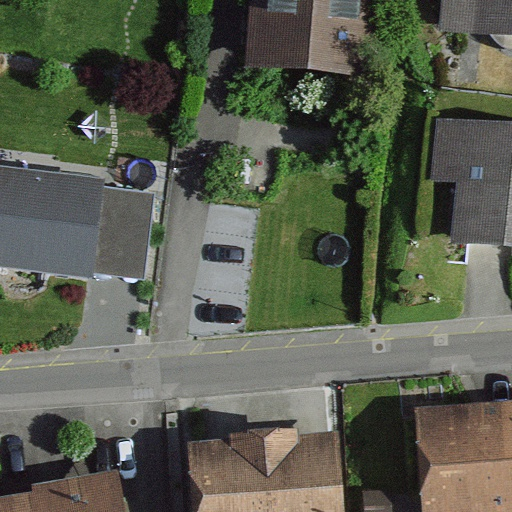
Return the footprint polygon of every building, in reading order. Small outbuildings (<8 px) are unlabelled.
[(376,85),(381,0),(252,0),(247,76),(376,85)] [(511,41),(511,0),(441,0),(439,36),(511,41)] [(511,256),(511,134),(433,125),(425,186),(461,190),(454,249),(511,256)] [(107,193),(0,178),(0,272),(93,286),(107,193)] [(511,511),(511,408),(422,416),(429,511),(511,511)] [(342,511),(336,442),(195,454),(200,511),(342,511)] [(119,511),(113,482),(0,504),(0,511),(119,511)]
